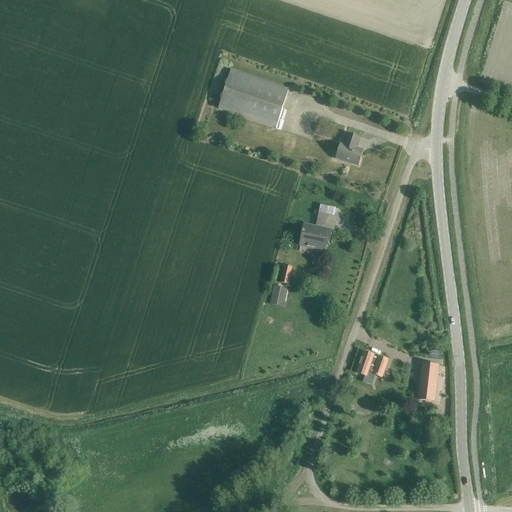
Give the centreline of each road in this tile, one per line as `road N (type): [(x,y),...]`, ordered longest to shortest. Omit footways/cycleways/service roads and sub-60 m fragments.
road 1 (secondary): [(469,509),(436,145)]
road 2 (unclassified): [(307,475),(411,160),(436,145)]
road 3 (secondary): [(436,145),(442,78),(465,0)]
road 4 (unclassified): [(469,509),(323,500)]
